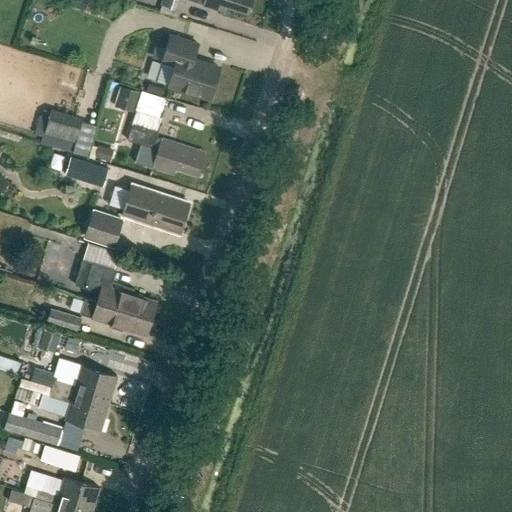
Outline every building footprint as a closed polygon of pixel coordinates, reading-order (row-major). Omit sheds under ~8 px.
[(162,0),(161,6),(180,12),(183,0),(185,0),(203,5),(202,7),(223,14),(224,8),(247,16),(252,0),(162,0)] [(209,100),(219,70),(192,61),(197,45),(170,37),(161,65),(174,69),(168,88),(209,100)] [(135,112),(140,93),(120,87),(114,106),(135,112)] [(143,93),(137,111),(161,119),(167,100),(143,93)] [(75,142),(81,117),(50,109),(43,133),(75,142)] [(198,177),(205,154),(157,139),(159,132),(133,124),(128,142),(153,150),(152,151),(158,153),(153,169),(174,176),(176,171),(198,177)] [(109,149),(98,146),(95,157),(106,160),(109,149)] [(102,187),(108,168),(70,156),(64,174),(102,187)] [(179,234),(188,204),(131,186),(122,216),(179,234)] [(113,248),(122,218),(92,208),(83,238),(113,248)] [(85,300),(150,321),(156,303),(110,289),(115,271),(82,261),(74,286),(99,294),(96,303),(85,300)] [(25,268),(23,274),(34,278),(36,272),(25,268)] [(146,335),(150,321),(85,300),(81,315),(92,318),(92,319),(111,324),(110,328),(121,332),(123,328),(146,335)] [(76,330),(80,316),(50,308),(46,321),(76,330)] [(59,337),(44,332),(42,341),(56,346),(59,337)] [(78,342),(68,339),(65,348),(76,351),(78,342)] [(0,368),(15,373),(18,359),(0,354),(0,368)] [(61,361),(56,377),(73,383),(77,384),(80,375),(83,367),(61,361)] [(52,387),(108,405),(117,378),(83,367),(80,375),(77,384),(73,383),(56,377),(52,387)] [(35,368),(31,380),(52,386),(56,375),(35,368)] [(100,432),(108,405),(52,387),(49,397),(71,404),(66,421),(100,432)] [(56,445),(62,427),(8,411),(3,430),(56,445)] [(45,446),(40,461),(75,472),(79,456),(45,446)] [(59,496),(27,486),(24,495),(77,511),(91,511),(99,489),(64,478),(59,496)] [(77,511),(24,495),(19,494),(16,504),(41,511),(77,511)]
